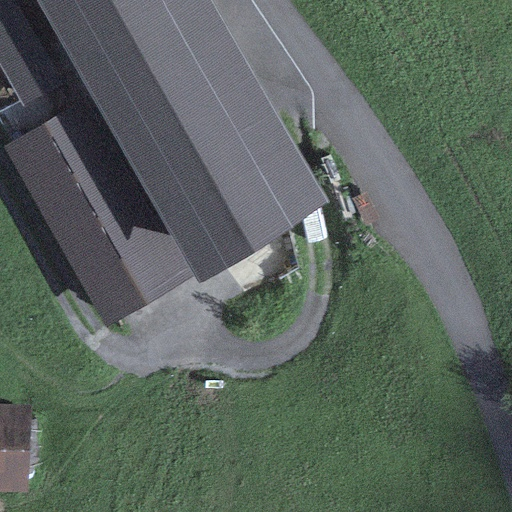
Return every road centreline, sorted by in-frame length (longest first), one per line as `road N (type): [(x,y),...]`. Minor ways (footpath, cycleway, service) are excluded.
road 1 (track): [(0,340),(47,378),(76,388),(183,350),(265,356),(303,339),(325,284),(323,202),(259,29)]
road 2 (track): [(237,0),(388,195),(456,319),(511,463)]
road 3 (track): [(137,360),(89,331),(0,163)]
